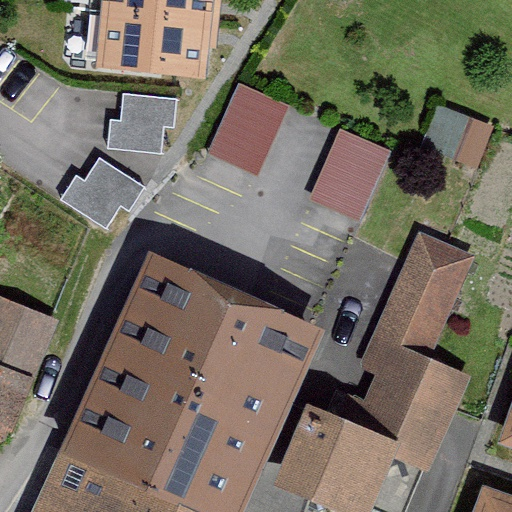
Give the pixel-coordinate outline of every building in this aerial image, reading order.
[(104,0),(99,63),(206,72),(209,39),(212,7),(212,0),(104,0)] [(239,81),(207,152),(256,174),(288,103),(239,81)] [(178,96),(124,91),(121,117),(111,116),(108,145),(162,150),(165,124),(176,125),(178,96)] [(492,128),(438,106),(422,146),(476,168),(492,128)] [(341,126),(310,195),(360,217),(391,148),(341,126)] [(146,185),(100,155),(86,177),(77,171),(61,196),(106,225),(121,203),(130,209),(146,185)] [(474,254),(421,231),(362,369),(374,373),(362,400),(348,393),(340,410),(398,435),(390,453),(429,470),(469,375),(429,358),(474,254)] [(39,511),(235,511),(320,316),(154,245),(108,351),(39,511)] [(0,421),(12,426),(54,315),(0,295),(0,421)] [(340,410),(311,396),(276,474),(362,511),(364,511),(390,453),(398,435),(340,410)] [(511,402),(500,435),(511,439),(511,402)] [(511,511),(511,488),(485,479),(473,511),(511,511)]
